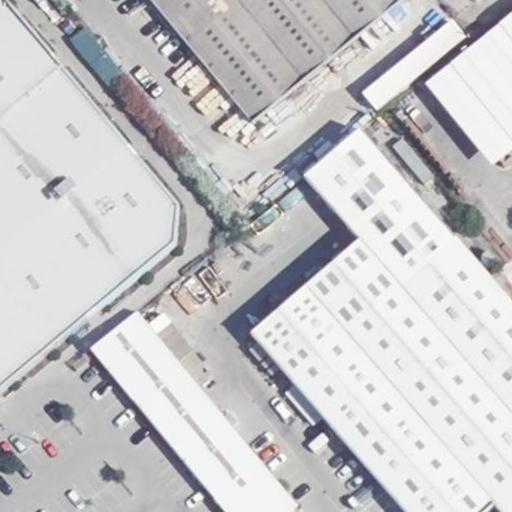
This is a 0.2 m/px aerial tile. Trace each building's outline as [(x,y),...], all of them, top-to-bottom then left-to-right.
[(0,0),(0,397),(79,331),(177,248),(181,209),(3,0),(0,0)] [(394,0),(148,0),(250,121),(394,0)] [(511,15),(423,85),(489,168),(511,150),(511,15)] [(446,29),(459,45),(467,39),(454,23),(446,29)] [(365,96),(378,112),(459,45),(446,29),(365,96)] [(511,511),(511,306),(362,131),(306,180),(360,244),(251,337),(401,511),(488,511),(493,508),(496,511),(511,511)] [(402,168),(416,159),(402,139),(388,148),(402,168)] [(292,511),(299,507),(140,314),(93,352),(224,511),(292,511)]
